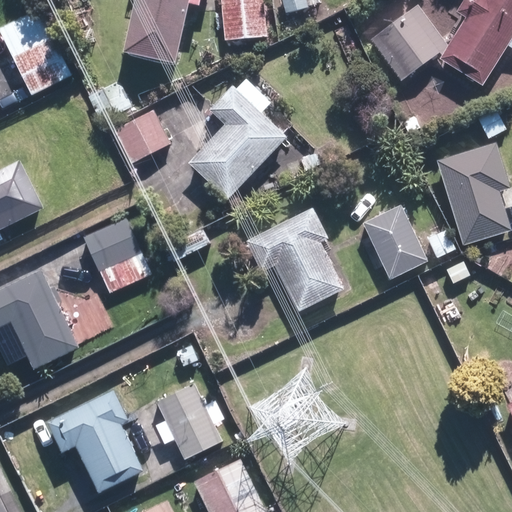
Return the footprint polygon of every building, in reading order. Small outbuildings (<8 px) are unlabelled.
[(19,9),(37,0),(0,0),(0,16),(18,7),(19,9)] [(137,0),(125,55),(177,67),(191,6),(201,8),(202,0),(137,0)] [(268,38),(264,0),(221,0),(225,41),(268,38)] [(282,0),(286,14),(309,8),(307,0),(282,0)] [(484,87),(511,40),(511,0),(466,0),(458,13),(466,18),(449,46),(420,5),(372,41),(402,82),(440,54),(443,57),(441,61),(484,87)] [(0,30),(33,97),(73,77),(39,10),(0,29),(0,30)] [(90,97),(103,122),(134,107),(121,82),(90,97)] [(228,201),(288,138),(234,87),(210,111),(226,126),(190,164),(228,201)] [(507,128),(511,126),(511,108),(500,113),(507,128)] [(172,144),(155,110),(114,130),(131,164),(172,144)] [(494,142),(437,159),(464,244),(510,230),(498,189),(507,186),(494,142)] [(0,172),(0,231),(46,209),(23,161),(0,172)] [(390,281),(429,262),(402,205),(363,223),(390,281)] [(216,221),(209,208),(186,220),(192,232),(216,221)] [(344,291),(322,244),(330,241),(316,210),(248,241),(263,273),(275,266),(298,313),(344,291)] [(85,238),(111,295),(154,275),(127,218),(85,238)] [(456,250),(447,229),(428,239),(437,258),(456,250)] [(0,290),(0,329),(12,324),(35,371),(81,349),(43,270),(0,290)] [(459,315),(451,298),(438,304),(447,321),(459,315)] [(184,367),(200,360),(193,345),(178,351),(184,367)] [(185,461),(222,442),(193,383),(156,402),(185,461)] [(145,472),(123,426),(131,422),(116,391),(49,423),(64,454),(77,448),(99,494),(145,472)] [(148,434),(141,419),(126,426),(133,441),(148,434)] [(266,511),(242,459),(195,481),(209,511),(266,511)] [(174,511),(169,501),(147,511),(174,511)]
